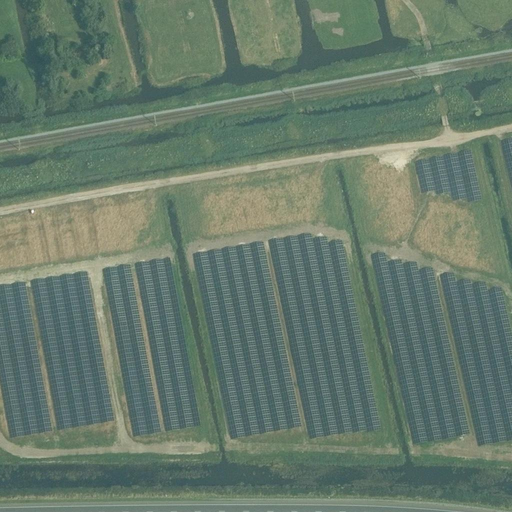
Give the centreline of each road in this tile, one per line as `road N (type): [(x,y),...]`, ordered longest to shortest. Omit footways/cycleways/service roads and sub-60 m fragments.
road 1 (track): [(0,210),(511,126)]
road 2 (trunk): [(270,511),(30,511)]
